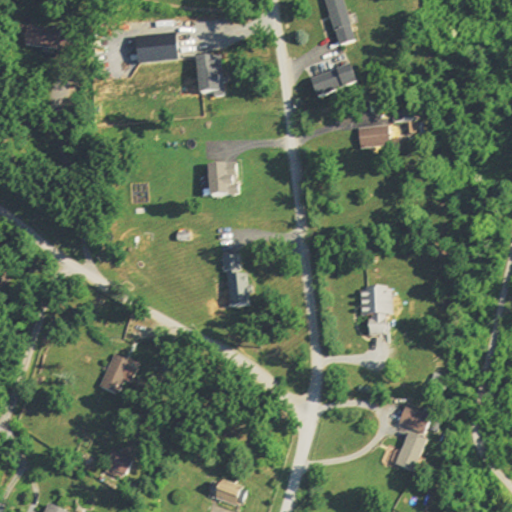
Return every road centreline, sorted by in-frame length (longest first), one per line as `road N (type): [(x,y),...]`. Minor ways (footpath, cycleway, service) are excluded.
road 1 (residential): [(285,511),(316,390),(277,0)]
road 2 (residential): [(312,418),(226,350),(172,327),(0,209)]
road 3 (residential): [(68,261),(0,437)]
